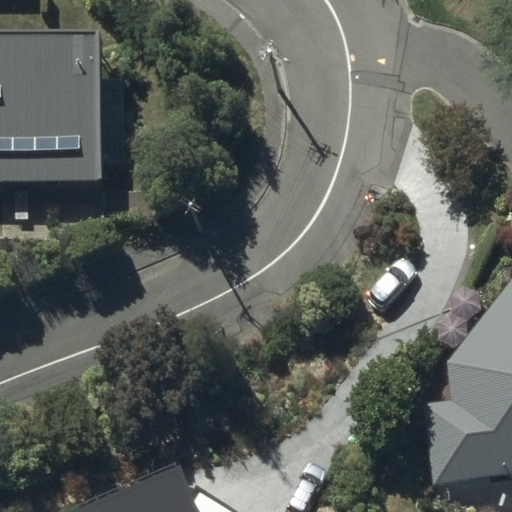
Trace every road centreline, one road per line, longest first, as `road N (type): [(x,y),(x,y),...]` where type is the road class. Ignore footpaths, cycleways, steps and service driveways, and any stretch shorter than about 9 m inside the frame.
road 1 (residential): [(351,70),(347,129),(330,189),(298,238),(233,287),(0,384)]
road 2 (residential): [(351,70),(419,73),(484,101),(511,127)]
